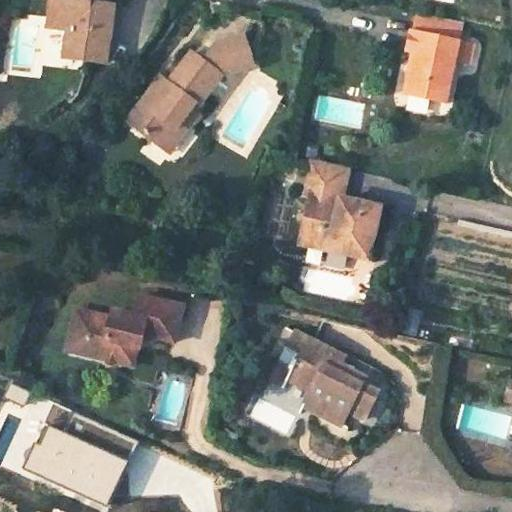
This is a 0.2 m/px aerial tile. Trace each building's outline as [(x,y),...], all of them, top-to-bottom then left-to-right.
[(91,0),(52,0),(48,31),(68,34),(66,52),(83,55),(81,66),(106,70),(114,13),(97,11),(96,16),(89,15),(91,0)] [(412,56),(403,96),(439,105),(447,63),(459,65),(464,43),(452,40),(455,22),(414,13),(406,54),(412,56)] [(197,121),(187,113),(192,106),(197,109),(219,78),(248,66),(239,37),(213,47),(201,65),(188,56),(167,86),(159,99),(150,93),(128,125),(163,150),(177,132),(190,129),(197,121)] [(63,64),(81,66),(83,55),(66,52),(63,64)] [(397,96),(403,96),(412,56),(406,54),(397,96)] [(150,93),(159,99),(167,86),(159,80),(150,93)] [(177,132),(163,150),(172,156),(190,129),(177,132)] [(364,264),(377,211),(333,201),(340,171),(308,164),(300,195),(309,197),(296,249),(364,264)] [(109,367),(114,363),(125,367),(131,347),(134,335),(141,337),(171,344),(180,308),(136,298),(130,319),(109,313),(107,320),(74,312),(68,334),(84,337),(79,354),(98,360),(100,365),(109,367)] [(141,337),(134,335),(131,347),(138,349),(141,337)] [(303,388),(312,393),(302,412),(334,427),(341,413),(357,420),(370,396),(354,388),(358,381),(333,369),(338,360),(287,335),(280,349),(293,356),(286,370),(272,364),(264,380),(276,387),(279,382),(301,393),(303,388)] [(503,396),(511,398),(511,386),(505,385),(503,396)] [(294,407),(302,412),(312,393),(303,388),(301,393),(294,407)] [(511,398),(503,396),(501,406),(511,409),(511,398)]
